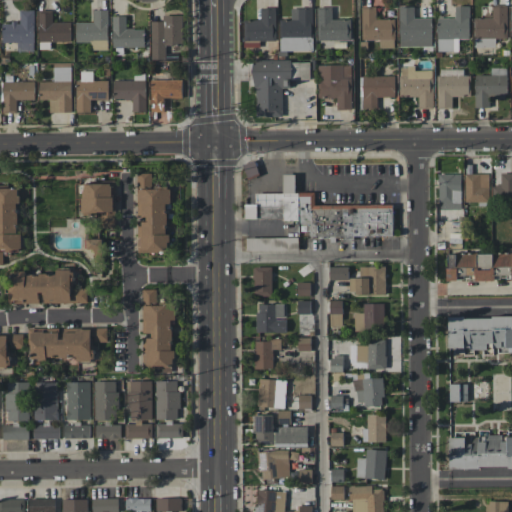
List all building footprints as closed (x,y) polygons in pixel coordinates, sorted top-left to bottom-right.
[(399,47),(432,46),(431,18),(414,18),(413,6),(399,7),(399,47)] [(458,51),(458,38),(469,39),(469,6),(455,6),(454,18),(437,18),(437,51),(458,51)] [(473,47),(495,48),(495,38),(507,39),(507,6),(492,6),(491,18),(474,17),(473,47)] [(317,40),(351,40),(350,19),(332,19),(332,7),(317,7),(317,40)] [(394,19),(376,19),(376,7),(361,7),(362,40),(379,40),(379,48),(395,48),(394,19)] [(275,41),(276,9),(261,8),(260,20),(244,20),(244,40),(275,41)] [(279,20),(280,51),(313,50),(312,8),(291,8),(291,19),(279,20)] [(108,49),(108,9),(93,9),(93,22),(75,22),(75,42),(91,42),(91,49),(108,49)] [(34,10),(20,10),(20,23),(2,23),(2,42),(16,42),(16,51),(34,51),(34,10)] [(70,42),(70,22),(52,22),(52,12),(38,13),(39,42),(70,42)] [(151,60),(165,60),(165,45),(182,45),(181,15),(163,15),(163,21),(151,21),(151,60)] [(126,16),(112,16),(113,48),(144,47),(144,28),(126,29),(126,16)] [(253,116),(253,71),(253,60),(285,60),(286,71),(286,80),(291,80),(291,88),(285,88),(285,116),(253,116)] [(71,62),(53,63),(54,81),(39,81),(40,100),(49,99),(50,113),(72,112),(71,62)] [(318,98),(336,98),(337,110),(351,109),(351,64),(317,65),(318,98)] [(418,96),(418,109),(433,108),(432,70),(415,70),(415,66),(399,66),(399,97),(418,96)] [(489,108),(489,98),(507,98),(507,68),(490,68),(490,75),(475,75),(475,108),(489,108)] [(470,96),(470,75),(463,75),(463,69),(437,69),(438,108),(452,108),(452,96),(470,96)] [(91,113),(90,100),(108,99),(108,80),(93,81),(93,71),(80,71),(81,80),(76,80),(77,113),(91,113)] [(152,112),(164,111),(164,99),(182,98),(182,79),(168,79),(168,72),(151,72),(152,112)] [(114,99),(132,99),(132,112),(146,112),(145,74),(134,74),(134,80),(113,81),(114,99)] [(377,109),(377,97),(394,96),(394,76),(360,76),(360,109),(377,109)] [(35,99),(34,81),(2,81),(3,113),(17,112),(16,100),(35,99)] [(511,172),(500,173),(500,185),(493,185),(493,202),(511,201),(511,172)] [(169,251),(167,189),(151,189),(151,173),(137,173),(138,216),(147,216),(147,222),(139,222),(140,252),(169,251)] [(393,236),(393,204),(315,205),(315,192),(295,192),(295,174),(283,175),(283,193),(255,193),(255,204),(245,204),(245,220),(299,219),(299,235),(309,235),(309,237),(393,236)] [(461,174),(438,174),(439,209),(461,209),(461,174)] [(489,206),(488,174),(465,174),(465,202),(478,202),(478,206),(489,206)] [(100,228),(114,228),(113,183),(82,183),(83,215),(100,215),(100,228)] [(0,187),(0,231),(16,232),(17,205),(18,188),(0,187)] [(0,233),(0,249),(21,251),(21,235),(0,233)] [(247,251),(299,250),(299,237),(247,238),(247,251)] [(102,239),(85,239),(85,249),(94,249),(95,263),(103,263),(102,239)] [(272,266),(254,266),(253,296),(271,296),(272,266)] [(329,280),(348,280),(348,267),(329,266),(329,280)] [(385,294),(385,266),(360,266),(360,278),(349,277),(349,294),(385,294)] [(87,302),(87,289),(72,289),(71,269),(56,270),(56,272),(10,274),(11,304),(39,303),(39,295),(43,295),(44,303),(87,302)] [(310,282),(297,282),(297,295),(309,295),(310,282)] [(158,289),(142,289),(142,304),(159,304),(158,289)] [(309,300),(297,301),(297,314),(310,313),(309,300)] [(330,326),(343,325),(342,300),(329,301),(330,326)] [(257,333),(286,332),(286,318),(283,318),(283,303),(256,304),(257,333)] [(354,312),(354,330),(384,329),(383,303),(363,303),(363,312),(354,312)] [(146,368),(162,368),(162,372),(172,372),(171,320),(176,320),(176,305),(143,305),(143,321),(147,321),(147,336),(146,336),(146,368)] [(511,316),(448,317),(448,350),(489,350),(489,348),(500,347),(500,350),(511,350),(511,316)] [(31,332),(31,358),(77,358),(77,362),(91,362),(91,342),(107,342),(107,329),(61,329),(61,332),(31,332)] [(0,367),(9,367),(8,348),(23,348),(23,335),(0,335),(0,367)] [(254,340),(254,369),(273,368),(273,349),(281,349),(280,339),(254,340)] [(367,368),(385,369),(386,340),(367,339),(367,345),(357,345),(357,361),(367,362),(367,368)] [(354,380),(358,407),(384,404),(381,376),(354,380)] [(257,407),(285,408),(286,380),(258,378),(257,407)] [(151,380),(127,381),(128,420),(152,419),(151,380)] [(117,419),(116,381),(94,381),(95,420),(117,419)] [(179,381),(156,381),(155,422),(179,422),(179,381)] [(28,382),(6,382),(6,420),(29,420),(28,382)] [(56,382),(33,382),(34,420),(57,419),(56,382)] [(67,420),(90,419),(90,382),(66,382),(67,420)] [(468,401),(467,384),(449,384),(449,401),(468,401)] [(299,408),(311,408),(311,395),(298,395),(299,408)] [(343,396),(330,396),(330,408),(343,408),(343,396)] [(290,410),(272,411),(272,414),(253,415),(254,447),(307,446),(307,426),(290,427),(290,410)] [(362,441),(385,442),(386,414),(367,414),(367,429),(363,429),(362,441)] [(65,438),(90,438),(90,422),(65,423),(65,438)] [(152,423),(125,422),(125,437),(152,438),(152,423)] [(3,440),(29,439),(28,425),(20,426),(20,423),(3,424),(3,440)] [(156,438),(183,437),(182,423),(155,424),(156,438)] [(96,438),(121,437),(120,424),(95,425),(96,438)] [(60,426),(34,425),(33,438),(59,439),(60,426)] [(511,436),(503,437),(503,436),(448,437),(448,468),(511,467),(511,436)] [(357,457),(356,478),(385,479),(385,450),(366,449),(366,458),(357,457)] [(258,478),(289,479),(289,451),(259,450),(258,478)] [(350,487),(350,511),(384,511),(384,486),(350,487)] [(255,511),(284,511),(285,491),(256,490),(255,511)] [(0,511),(24,511),(24,498),(0,498),(0,511)] [(55,511),(55,498),(28,498),(28,511),(55,511)] [(118,511),(118,498),(92,498),(91,511),(118,511)] [(126,499),(125,511),(150,511),(150,498),(126,499)] [(181,498),(156,498),(156,511),(181,511),(181,498)] [(62,511),(76,511),(87,511),(88,499),(62,499),(62,511)] [(507,511),(508,502),(486,502),(485,511),(507,511)]
